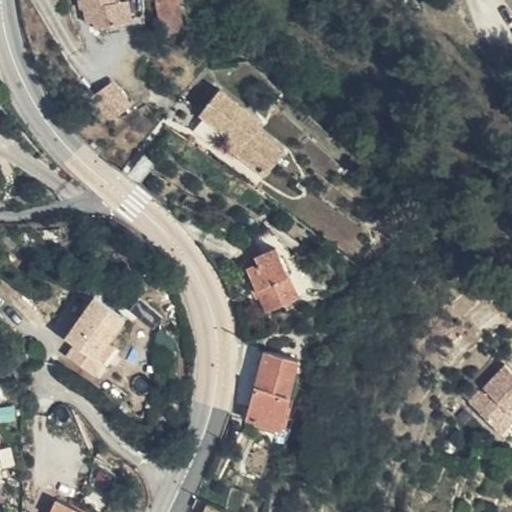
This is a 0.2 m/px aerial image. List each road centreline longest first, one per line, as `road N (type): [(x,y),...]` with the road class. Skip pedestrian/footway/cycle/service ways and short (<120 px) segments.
road 1 (secondary): [(100,178),(172,237),(205,295),(213,391),(174,498)]
road 2 (secondary): [(0,0),(25,91),(57,138),(100,178)]
road 3 (residential): [(174,498),(78,402),(47,382)]
road 4 (unknown): [(49,0),(77,48),(116,56),(155,94)]
